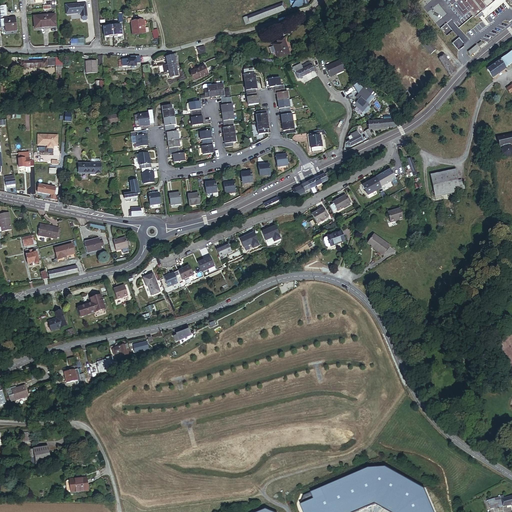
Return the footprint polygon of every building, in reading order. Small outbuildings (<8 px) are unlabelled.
[(442,0),(460,21),(469,13),(474,19),(495,0),(442,0)] [(67,14),(82,12),(82,16),(82,19),(84,20),(87,20),(88,19),(87,16),(88,16),(87,3),(66,4),(67,14)] [(246,24),(285,10),(283,3),(244,18),(246,24)] [(55,15),(34,17),(35,28),(55,27),(55,15)] [(16,18),(1,19),(1,27),(5,27),(5,31),(17,30),(16,18)] [(131,23),(133,35),(145,33),(144,21),(131,23)] [(120,26),(103,28),(104,37),(121,35),(120,26)] [(275,43),(271,45),(271,47),(267,48),(270,54),(274,53),(276,59),(288,54),(281,37),(274,40),(275,43)] [(429,54),(434,50),(426,40),(421,45),(429,54)] [(479,50),(486,44),(483,41),(477,46),(476,45),(467,52),(470,56),(479,49),(479,50)] [(206,55),(204,47),(197,49),(199,57),(206,55)] [(494,76),(511,62),(511,51),(488,68),(494,76)] [(178,61),(176,54),(174,55),(174,56),(166,57),(167,64),(178,61)] [(140,62),(140,56),(131,56),(131,58),(119,58),(119,65),(131,65),(131,67),(135,67),(135,65),(136,65),(136,62),(140,62)] [(455,72),(444,56),(439,60),(449,76),(455,72)] [(91,60),(87,60),(88,73),(99,72),(98,59),(91,59),(91,60)] [(179,67),(178,61),(167,64),(163,65),(165,72),(169,71),(168,70),(176,68),(179,67)] [(299,65),(292,69),(297,79),(313,71),(308,62),(300,67),(299,65)] [(343,72),(339,62),(325,67),(329,77),(343,72)] [(150,64),(142,65),(143,73),(151,72),(150,64)] [(196,69),(188,72),(192,81),(207,75),(203,66),(196,69)] [(178,74),(176,68),(168,70),(169,71),(170,76),(178,74)] [(242,73),(247,108),(257,106),(256,99),(254,99),(253,92),(255,91),(253,75),(251,76),(251,72),(242,73)] [(396,90),(401,85),(394,79),(389,84),(396,91),(396,90)] [(269,90),(273,89),(274,97),(276,97),(278,112),(279,112),(282,134),(285,133),(285,137),(296,136),(295,132),(293,132),(291,117),(289,117),(289,114),(288,109),(291,109),(290,101),(288,102),(287,94),(284,95),(283,87),(280,88),(278,80),(268,82),(269,90)] [(410,94),(401,85),(396,90),(406,99),(410,94)] [(203,101),(219,99),(221,109),(219,109),(223,131),(222,131),(225,148),(223,148),(224,150),(232,149),(231,145),(234,145),(230,123),(232,123),(228,99),(223,100),(221,87),(209,89),(208,87),(201,88),(200,89),(201,92),(202,92),(203,101)] [(363,91),(360,88),(354,93),(357,96),(363,91)] [(366,94),(363,91),(354,99),(357,101),(352,106),(359,114),(366,107),(363,104),(370,98),(366,94)] [(191,106),(187,107),(185,108),(184,111),(185,114),(188,115),(190,115),(191,121),(189,122),(190,129),(192,129),(196,128),(201,128),(197,105),(194,106),(194,103),(191,103),(191,106)] [(166,135),(169,157),(172,157),(173,165),(183,163),(182,156),(178,156),(177,149),(178,149),(176,135),(174,136),(173,129),(174,129),(172,112),(169,113),(168,108),(161,109),(165,135),(166,135)] [(148,115),(137,116),(138,123),(139,127),(153,125),(152,111),(147,112),(148,115)] [(254,118),(257,137),(269,136),(268,133),(265,114),(256,115),(256,118),(254,118)] [(117,115),(107,117),(108,124),(118,122),(117,115)] [(392,119),(368,122),(369,129),(388,127),(391,127),(391,130),(396,127),(396,126),(392,119)] [(367,130),(361,133),(364,139),(370,136),(368,131),(367,132),(367,130)] [(138,137),(136,137),(136,143),(137,148),(148,146),(146,132),(137,133),(138,137)] [(198,133),(199,143),(201,143),(202,150),(201,150),(202,158),(213,156),(209,134),(205,135),(205,132),(198,133)] [(350,140),(347,142),(349,147),(362,140),(358,132),(348,137),(350,140)] [(58,145),(58,135),(39,133),(38,144),(48,145),(48,147),(54,148),(54,145),(58,145)] [(511,142),(511,133),(497,137),(499,146),(504,145),(501,150),(502,154),(507,156),(511,155),(511,154),(511,146),(509,144),(511,142)] [(314,136),(309,137),(311,151),(321,150),(319,135),(314,136)] [(34,168),(34,161),(30,161),(30,154),(26,154),(26,159),(23,159),(19,160),(20,168),(26,168),(31,168),(34,168)] [(141,166),(144,185),(152,184),(151,172),(150,172),(149,165),(149,159),(148,154),(137,155),(139,167),(141,166)] [(286,156),(276,158),(278,169),(288,167),(286,156)] [(79,164),(79,172),(90,173),(90,172),(95,172),(95,173),(100,173),(101,159),(92,159),(91,164),(79,164)] [(415,174),(410,159),(406,160),(411,176),(415,174)] [(430,167),(435,195),(460,190),(458,180),(456,170),(444,173),(442,165),(430,167)] [(270,167),(259,169),(261,178),(271,176),(270,167)] [(390,170),(378,177),(383,186),(395,179),(390,170)] [(252,174),(241,176),(243,187),(254,185),(252,174)] [(324,175),(293,191),(296,198),(303,194),(304,196),(306,195),(305,192),(316,187),(317,188),(322,186),(321,184),(327,181),(324,175)] [(16,187),(14,176),(4,178),(6,186),(7,188),(16,187)] [(380,189),(374,178),(361,186),(366,196),(380,189)] [(234,183),(224,186),(226,196),(236,193),(234,183)] [(215,184),(205,186),(206,196),(212,195),(212,198),(217,198),(215,184)] [(39,186),(37,194),(52,196),(51,200),(56,201),(58,190),(39,186)] [(124,194),(124,195),(124,199),(127,198),(137,196),(136,193),(137,193),(137,188),(136,188),(131,189),(130,189),(130,190),(124,191),(124,194)] [(159,195),(148,196),(149,207),(160,205),(159,195)] [(179,195),(168,197),(170,207),(181,205),(179,195)] [(198,195),(187,197),(189,207),(199,206),(198,195)] [(343,195),(330,202),(331,204),(334,210),(334,211),(348,204),(347,203),(349,202),(347,198),(345,199),(343,195)] [(276,201),(280,199),(278,196),(265,203),(267,206),(269,205),(276,201)] [(324,208),(312,216),(318,226),(324,222),(323,221),(329,217),(324,208)] [(399,209),(386,214),(390,224),(403,219),(399,209)] [(9,213),(0,214),(0,223),(1,231),(12,229),(9,213)] [(40,224),(38,235),(55,238),(57,227),(40,224)] [(274,226),(261,232),(265,240),(272,237),(274,241),(280,238),(274,226)] [(253,233),(240,239),(243,247),(251,244),(252,248),(258,245),(253,233)] [(339,233),(323,239),(322,241),(322,242),(324,247),(325,248),(326,248),(343,242),(339,233)] [(373,234),(367,242),(383,253),(389,245),(373,234)] [(126,236),(114,239),(116,250),(121,249),(121,247),(128,246),(126,236)] [(34,237),(21,238),(24,247),(36,244),(34,237)] [(99,238),(85,242),(87,252),(102,249),(101,244),(103,243),(102,240),(100,240),(99,238)] [(67,257),(67,256),(75,253),(72,244),(56,249),(59,259),(67,257)] [(228,244),(216,250),(219,256),(231,251),(228,244)] [(37,260),(36,253),(33,253),(33,250),(29,251),(30,254),(25,255),(27,265),(34,263),(34,264),(38,263),(37,260)] [(210,256),(197,262),(201,272),(214,266),(210,256)] [(189,265),(178,271),(182,280),(194,275),(189,265)] [(77,272),(76,266),(48,272),(49,278),(77,272)] [(174,273),(163,277),(168,288),(178,283),(174,273)] [(152,276),(142,280),(145,287),(147,286),(148,288),(152,296),(160,292),(152,276)] [(125,293),(122,285),(112,289),(115,299),(122,296),(121,295),(125,293)] [(89,299),(91,303),(80,307),(83,315),(104,308),(100,295),(89,299)] [(56,318),(48,321),(51,330),(65,325),(60,311),(54,313),(56,318)] [(182,331),(180,327),(173,329),(174,334),(176,333),(176,335),(178,340),(183,338),(182,335),(191,332),(189,328),(182,331)] [(145,341),(134,345),(135,348),(138,347),(139,351),(147,348),(145,341)] [(120,352),(126,349),(128,353),(128,354),(131,353),(127,344),(115,348),(115,349),(113,350),(114,352),(116,352),(117,353),(120,352)] [(117,372),(112,355),(106,356),(106,358),(97,361),(98,364),(97,365),(98,371),(109,368),(111,373),(117,372)] [(79,373),(78,369),(76,370),(66,373),(69,385),(78,383),(79,385),(78,385),(79,389),(77,389),(78,394),(85,392),(83,387),(87,386),(85,381),(86,381),(83,372),(79,373)] [(18,387),(8,390),(12,401),(17,399),(17,400),(31,396),(27,385),(22,386),(23,388),(18,389),(18,388),(18,387)] [(34,432),(24,432),(24,442),(34,441),(34,432)] [(50,447),(26,451),(27,458),(32,458),(32,460),(32,465),(52,461),(50,447)] [(88,479),(67,480),(67,488),(72,488),(72,492),(88,491),(88,479)] [(490,509),(496,508),(494,501),(501,500),(502,506),(511,505),(511,504),(511,496),(501,499),(500,497),(488,500),(490,509)]
